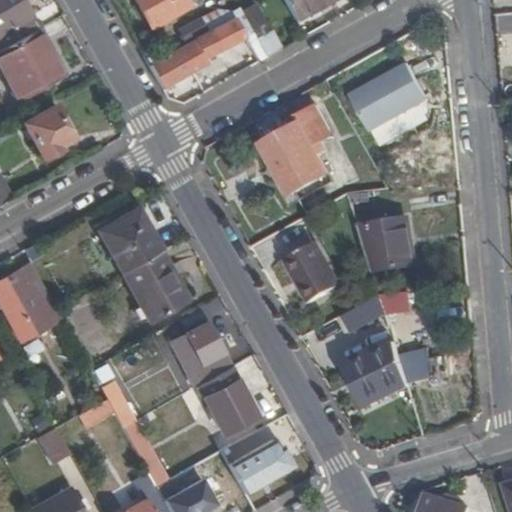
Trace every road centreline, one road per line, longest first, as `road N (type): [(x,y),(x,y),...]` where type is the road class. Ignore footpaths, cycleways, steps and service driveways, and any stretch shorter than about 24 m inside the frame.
road 1 (residential): [(511,435),(464,0)]
road 2 (residential): [(161,144),(353,489)]
road 3 (residential): [(437,0),(161,144)]
road 4 (residential): [(161,144),(0,234)]
road 5 (residential): [(511,440),(353,489)]
road 6 (residential): [(80,0),(161,144)]
